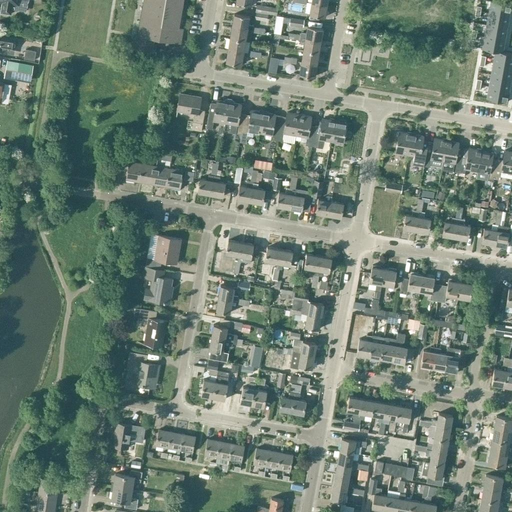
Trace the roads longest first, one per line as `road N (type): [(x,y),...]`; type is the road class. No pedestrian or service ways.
road 1 (residential): [(209,214),(0,176)]
road 2 (residential): [(327,95),(201,73),(213,0)]
road 3 (residential): [(175,411),(209,214)]
road 4 (residential): [(354,240),(209,214)]
road 5 (residential): [(319,438),(175,411)]
road 6 (residential): [(496,265),(354,240)]
road 7 (residential): [(473,395),(331,372)]
road 8 (residential): [(354,240),(379,105)]
road 9 (residential): [(511,128),(379,105)]
road 10 (residential): [(331,372),(354,240)]
road 11 (residential): [(473,395),(496,265)]
